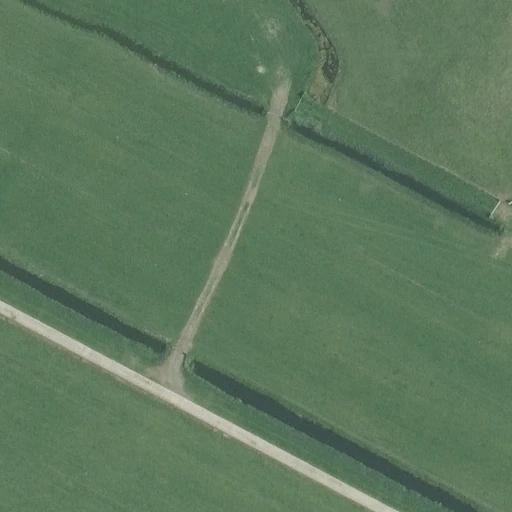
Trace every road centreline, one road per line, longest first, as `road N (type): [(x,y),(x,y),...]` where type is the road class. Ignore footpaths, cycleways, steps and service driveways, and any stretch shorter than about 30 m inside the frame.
road 1 (track): [(0,309),(381,511)]
road 2 (track): [(283,102),(161,396)]
